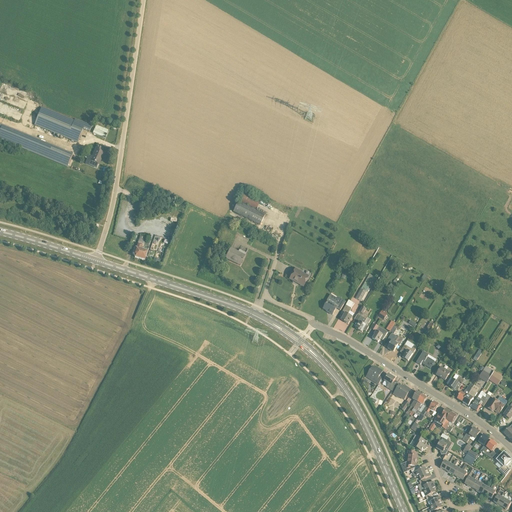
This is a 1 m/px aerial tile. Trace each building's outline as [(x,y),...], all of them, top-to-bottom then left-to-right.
[(13,104),(18,92),(7,88),(2,100),(13,104)] [(0,114),(17,120),(20,111),(0,104),(0,114)] [(34,126),(78,143),(83,130),(89,133),(92,126),(75,119),(75,121),(42,107),(34,126)] [(0,139),(22,149),(67,168),(73,154),(0,124),(0,139)] [(95,129),(93,133),(105,139),(107,134),(95,129)] [(102,153),(103,150),(96,147),(91,161),(99,165),(104,153),(102,153)] [(260,225),(265,215),(256,210),(261,202),(243,193),(239,202),(238,202),(233,212),(260,225)] [(135,258),(140,259),(145,261),(148,249),(144,248),(147,238),(146,238),(147,236),(141,234),(141,236),(140,236),(138,244),(137,244),(134,255),(135,258)] [(230,249),(226,259),(230,261),(230,260),(241,264),(245,256),(230,249)] [(303,287),(306,282),(309,276),(295,269),(290,279),(303,287)] [(367,279),(361,289),(366,292),(375,277),(370,274),(367,279)] [(361,302),(366,292),(361,289),(356,299),(361,302)] [(333,315),(335,311),(337,308),(341,310),(345,302),(339,299),(335,306),(328,301),(324,309),(329,312),(329,313),(333,315)] [(343,311),(346,312),(341,320),(348,324),(352,317),(348,315),(354,304),(349,301),(343,311)] [(358,315),(360,316),(357,321),(360,323),(356,329),(362,333),(363,330),(366,332),(368,328),(367,327),(371,320),(367,318),(366,320),(362,317),(366,309),(362,307),(358,315)] [(383,321),(387,314),(382,311),(378,318),(383,321)] [(383,341),(386,335),(383,334),(382,335),(380,334),(382,329),(376,326),(374,330),(376,332),(374,335),(375,335),(373,339),(375,341),(377,343),(378,342),(378,343),(380,341),(380,340),(380,339),(383,341)] [(398,338),(398,337),(392,334),(388,339),(392,341),(388,348),(394,352),(398,345),(400,346),(402,342),(397,339),(398,338)] [(403,358),(406,360),(408,361),(416,350),(413,348),(414,346),(409,342),(408,341),(401,352),(405,354),(403,358)] [(433,365),(436,360),(423,352),(417,363),(421,366),(422,363),(426,365),(425,366),(430,369),(432,366),(433,366),(433,365)] [(487,383),(488,383),(493,373),(494,372),(486,366),(478,380),(481,382),(482,380),(487,383)] [(366,377),(379,385),(382,379),(380,377),(383,371),(379,369),(378,370),(373,367),(366,377)] [(445,381),(450,373),(442,367),(438,374),(441,376),(440,378),(445,381)] [(494,381),(498,384),(502,379),(493,373),(488,383),(490,384),(491,382),(493,383),(494,381)] [(386,388),(392,392),(396,385),(393,383),(396,379),(389,375),(384,381),(388,384),(386,388)] [(458,384),(461,386),(462,383),(465,379),(464,378),(463,379),(456,375),(448,386),(455,390),(458,384)] [(467,396),(468,395),(472,389),(474,386),(472,384),(470,385),(466,391),(465,390),(463,394),(461,392),(458,396),(459,397),(457,399),(463,403),(467,396)] [(399,399),(400,398),(404,400),(411,390),(407,387),(406,389),(400,385),(393,395),(399,399)] [(474,399),(478,393),(472,389),(468,395),(467,396),(463,403),(469,406),(474,399)] [(413,400),(414,401),(411,406),(411,407),(406,414),(409,416),(410,415),(411,413),(412,412),(414,408),(422,396),(417,392),(413,400)] [(485,405),(490,397),(487,395),(485,398),(483,396),(481,399),(478,398),(471,408),(477,412),(482,403),(485,405)] [(427,399),(422,396),(414,408),(412,412),(415,413),(417,415),(419,417),(421,414),(426,407),(429,402),(426,400),(427,399)] [(494,410),(499,414),(505,406),(508,403),(501,398),(498,402),(494,399),(488,408),(493,412),(494,410)] [(410,403),(407,401),(401,409),(404,412),(410,403)] [(428,408),(426,407),(421,414),(424,416),(424,415),(428,417),(429,414),(430,414),(432,411),(435,412),(439,406),(438,405),(438,404),(436,403),(436,404),(434,402),(432,406),(430,405),(428,408)] [(435,421),(443,426),(451,413),(446,410),(442,416),(439,414),(435,421)] [(457,417),(451,413),(443,426),(442,428),(445,430),(450,433),(453,428),(448,425),(449,423),(452,424),(457,417)] [(420,426),(415,423),(411,429),(416,433),(420,426)] [(474,428),(469,436),(466,434),(462,440),(467,443),(471,437),(472,438),(472,437),(475,439),(480,432),(474,428)] [(480,451),(482,453),(486,447),(485,446),(490,439),(484,435),(479,443),(484,446),(480,451)] [(417,436),(413,442),(416,443),(414,447),(421,452),(423,449),(424,449),(426,447),(425,446),(427,442),(417,436)] [(436,449),(443,453),(446,448),(449,449),(452,444),(446,440),(445,442),(442,440),(436,449)] [(497,455),(496,454),(493,452),(490,455),(488,453),(487,452),(489,450),(492,452),(497,446),(492,441),(486,447),(482,453),(493,460),(497,455)] [(472,447),(469,444),(464,452),(467,454),(470,451),(472,447)] [(416,452),(408,451),(407,462),(401,465),(404,473),(411,470),(416,468),(416,466),(417,466),(418,456),(416,455),(416,452)] [(475,460),(478,455),(470,451),(467,454),(467,455),(475,460)] [(510,471),(510,470),(506,466),(510,462),(511,460),(510,459),(509,460),(507,459),(508,458),(508,457),(508,456),(505,454),(504,453),(503,454),(498,459),(497,461),(503,466),(499,471),(505,477),(510,471)] [(473,463),(475,460),(467,455),(463,461),(469,464),(472,466),(473,463)] [(449,463),(445,461),(441,468),(445,471),(449,463)] [(450,473),(454,466),(453,465),(449,463),(445,471),(450,473)] [(455,466),(456,464),(454,463),(453,465),(454,466),(450,473),(454,476),(458,468),(455,466)] [(414,478),(417,477),(429,472),(428,469),(426,470),(425,468),(421,469),(420,466),(416,468),(411,470),(414,478)] [(458,478),(463,471),(462,470),(460,469),(458,468),(454,476),(458,478)] [(464,471),(465,469),(463,468),(462,470),(463,471),(458,478),(463,481),(467,473),(464,471)] [(419,482),(420,484),(427,482),(425,479),(431,476),(429,472),(417,477),(417,478),(419,477),(421,481),(419,482)] [(469,487),(474,479),(472,479),(469,477),(465,484),(469,487)] [(475,480),(476,478),(474,477),(472,479),(474,479),(469,487),(474,489),(478,482),(475,480)] [(419,488),(421,492),(421,493),(424,492),(435,487),(433,482),(428,484),(427,482),(420,484),(418,485),(419,488)] [(478,492),(483,484),(481,484),(478,482),(474,489),(478,492)] [(484,485),(485,483),(483,482),(481,484),(483,484),(478,492),(483,494),(487,487),(484,485)] [(426,497),(427,499),(427,500),(433,497),(432,494),(435,493),(434,490),(436,489),(435,487),(424,492),(421,493),(423,498),(426,497)] [(487,497),(491,490),(490,489),(487,487),(483,494),(487,497)] [(493,490),(494,488),(491,487),(490,489),(491,490),(487,497),(492,500),(496,492),(493,490)] [(498,505),(503,498),(501,497),(498,495),(494,502),(498,505)] [(504,498),(505,496),(503,495),(501,497),(503,498),(498,505),(503,507),(507,500),(504,498)] [(432,505),(430,506),(430,507),(442,502),(440,497),(434,500),(433,497),(427,500),(428,503),(430,502),(432,505)] [(507,510),(511,503),(507,500),(503,507),(507,510)] [(442,502),(430,507),(431,509),(432,511),(439,511),(440,511),(439,509),(442,508),(441,505),(443,504),(442,502)]
